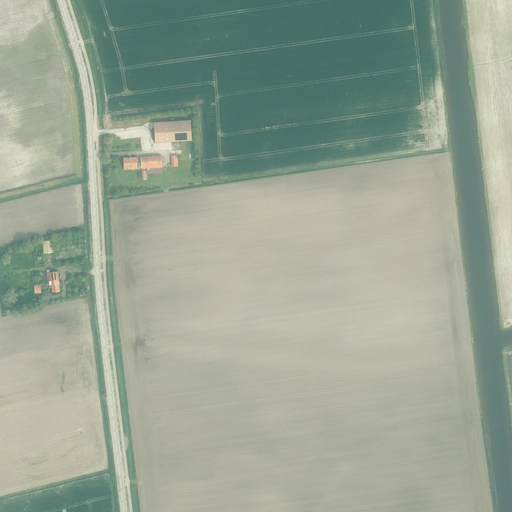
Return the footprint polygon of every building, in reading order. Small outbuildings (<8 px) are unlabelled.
[(155,122),(156,142),(191,140),(190,120),(155,122)] [(161,156),(141,157),(141,169),(162,167),(161,156)] [(141,169),(140,157),(123,158),(124,170),(141,169)] [(42,241),(44,253),(54,252),(52,240),(42,241)] [(52,292),(60,291),(58,271),(47,272),(48,286),(49,285),(49,288),(52,288),(52,292)] [(7,276),(8,287),(34,284),(33,274),(7,276)] [(34,285),(35,294),(41,294),(41,289),(47,288),(47,284),(34,285)]
